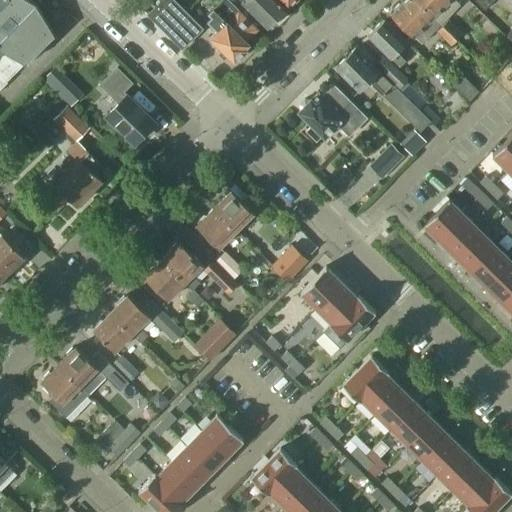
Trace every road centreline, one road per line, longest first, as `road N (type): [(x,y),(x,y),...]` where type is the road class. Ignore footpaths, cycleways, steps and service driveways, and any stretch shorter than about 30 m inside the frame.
road 1 (residential): [(509,397),(342,245),(226,122)]
road 2 (residential): [(0,346),(226,122)]
road 3 (unclassified): [(226,122),(106,0)]
road 4 (residential): [(226,122),(345,0)]
road 5 (residential): [(117,511),(0,397)]
road 6 (residential): [(195,511),(288,419)]
